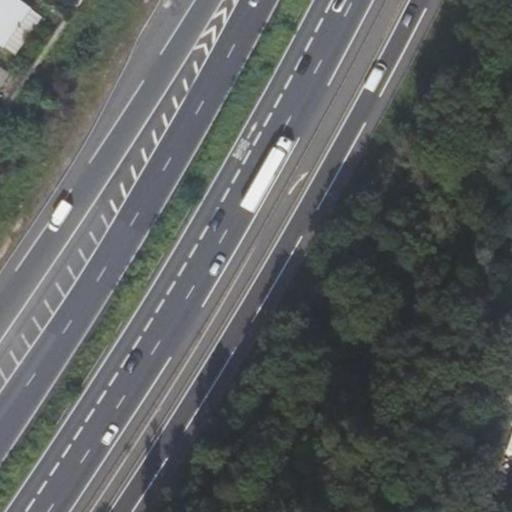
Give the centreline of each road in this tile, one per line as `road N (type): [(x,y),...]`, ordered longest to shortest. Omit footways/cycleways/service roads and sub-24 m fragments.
road 1 (motorway): [(40,511),(212,244),(342,0)]
road 2 (motorway): [(120,511),(267,278),(420,0)]
road 3 (motorway): [(257,0),(137,213),(0,420)]
road 4 (motorway): [(207,0),(0,317)]
